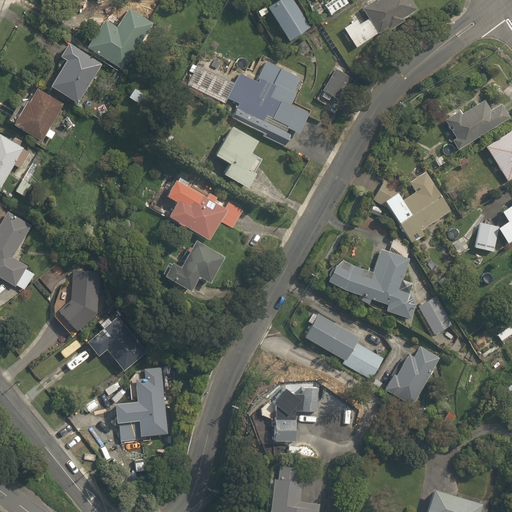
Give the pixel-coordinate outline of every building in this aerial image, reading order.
[(293,0),(276,0),(268,5),(289,40),(310,27),(293,0)] [(409,0),(367,0),(363,2),(371,18),(347,30),(356,47),(417,15),(409,0)] [(123,69),(152,23),(128,8),(117,27),(105,19),(88,48),(123,69)] [(103,62),(70,42),(61,57),(66,60),(51,84),(80,101),(103,62)] [(300,81),(267,63),(257,81),(243,73),(229,98),(239,104),(235,111),(289,141),(294,132),(298,134),(310,114),(288,102),(300,81)] [(336,69),(323,92),(339,102),(352,79),(336,69)] [(41,140),(62,102),(36,88),(15,126),(41,140)] [(484,108),(478,99),(443,120),(461,148),(511,116),(501,98),(484,108)] [(260,142),(233,125),(217,152),(229,159),(220,173),(245,188),(263,161),(252,154),(260,142)] [(511,129),(486,146),(508,181),(511,178),(511,129)] [(28,149),(0,134),(0,186),(2,188),(14,164),(19,166),(28,149)] [(398,188),(383,196),(408,239),(453,212),(429,170),(410,181),(415,189),(403,196),(398,188)] [(175,202),(168,214),(209,239),(227,209),(179,180),(168,197),(175,202)] [(499,227),(508,240),(511,237),(511,192),(511,193),(511,205),(503,212),(509,221),(499,227)] [(32,226),(5,211),(0,220),(0,277),(23,291),(34,272),(24,267),(27,263),(15,256),(32,226)] [(464,220),(448,229),(461,253),(469,249),(464,240),(472,235),(464,220)] [(498,225),(480,221),(473,250),(492,254),(498,225)] [(228,257),(195,238),(179,267),(169,261),(160,276),(191,293),(201,275),(214,282),(228,257)] [(335,261),(328,282),(386,303),(384,310),(409,319),(414,305),(410,303),(413,295),(399,289),(410,260),(383,250),(374,275),(335,261)] [(98,270),(71,269),(71,299),(60,310),(78,329),(96,312),(98,270)] [(451,326),(435,298),(417,309),(433,336),(451,326)] [(344,366),(371,381),(383,358),(358,344),(362,337),(317,312),(304,336),(347,360),(344,366)] [(100,324),(103,328),(89,340),(100,353),(106,349),(124,371),(148,351),(118,316),(112,321),(109,317),(100,324)] [(412,357),(405,353),(381,397),(408,412),(437,358),(417,347),(412,357)] [(169,435),(162,366),(132,369),(135,398),(115,400),(119,440),(169,435)] [(263,395),(275,405),(273,440),(295,441),(296,415),(300,410),(315,411),(317,385),(290,383),(290,388),(276,377),(263,395)] [(318,511),(324,473),(300,473),(300,466),(277,466),(276,467),(275,468),(275,470),(274,471),(273,472),(272,473),(271,475),(271,476),(270,478),(269,479),(269,481),(268,482),(268,484),(268,485),(267,487),(267,488),(267,490),(267,491),(267,493),(267,494),(267,496),(267,497),(267,499),(267,500),(267,502),(267,504),(268,505),(268,507),(268,508),(269,510),(270,511),(269,511),(318,511)] [(477,511),(481,503),(434,489),(427,511),(477,511)]
